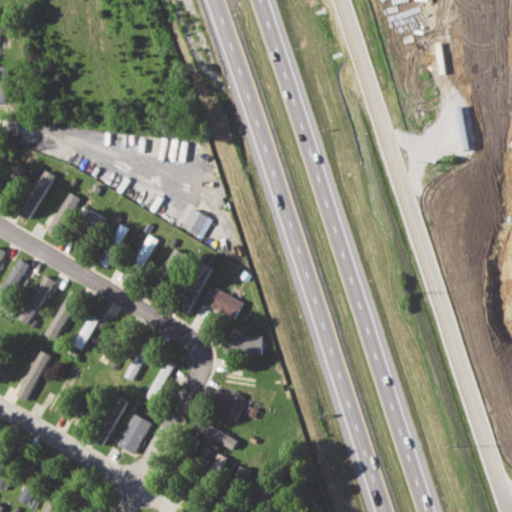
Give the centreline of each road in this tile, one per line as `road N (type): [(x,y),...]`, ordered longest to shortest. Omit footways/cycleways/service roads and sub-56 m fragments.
road 1 (motorway): [(421,511),(252,0)]
road 2 (motorway): [(211,0),(379,511)]
road 3 (tertiary): [(335,0),(502,511)]
road 4 (residential): [(0,221),(210,351)]
road 5 (residential): [(0,402),(204,511)]
road 6 (residential): [(121,511),(210,351)]
